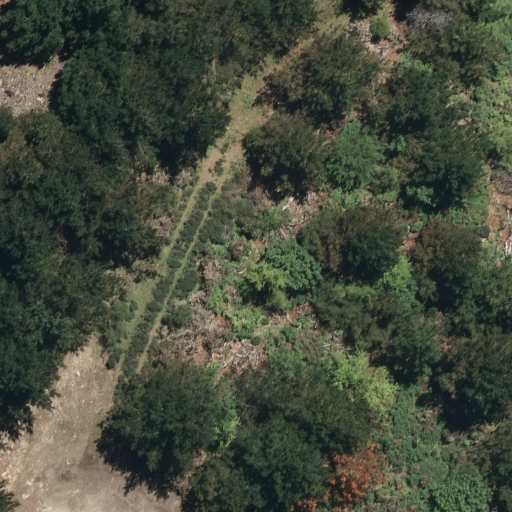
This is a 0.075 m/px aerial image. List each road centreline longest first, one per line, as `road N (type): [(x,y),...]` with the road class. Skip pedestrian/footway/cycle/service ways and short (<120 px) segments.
road 1 (track): [(0,472),(286,26),(330,0)]
road 2 (track): [(217,511),(188,443),(383,0)]
